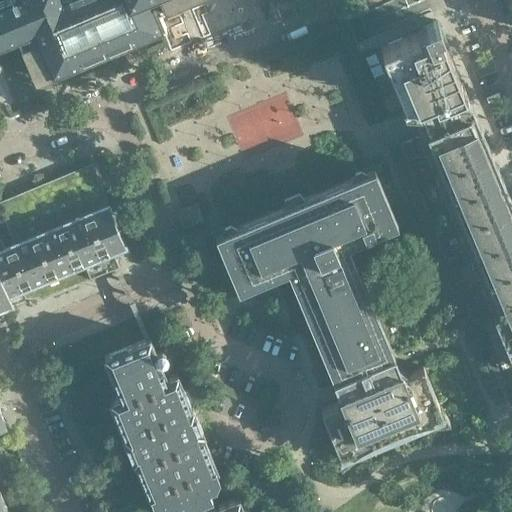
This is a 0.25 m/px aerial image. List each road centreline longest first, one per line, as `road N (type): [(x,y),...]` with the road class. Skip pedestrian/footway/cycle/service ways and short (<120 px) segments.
road 1 (residential): [(66,511),(20,405),(41,335),(168,275),(171,239),(113,104)]
road 2 (residential): [(113,104),(355,0)]
road 3 (residential): [(0,152),(113,104)]
